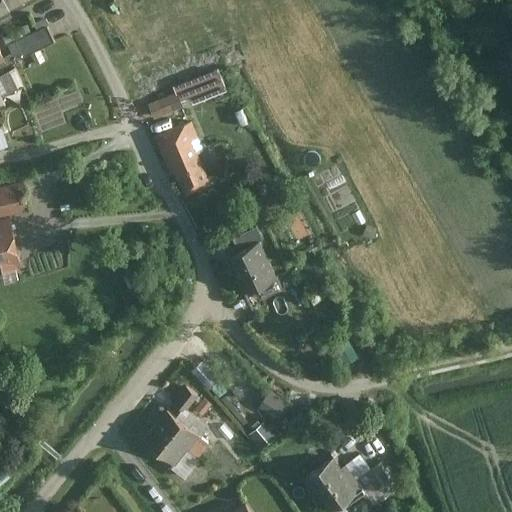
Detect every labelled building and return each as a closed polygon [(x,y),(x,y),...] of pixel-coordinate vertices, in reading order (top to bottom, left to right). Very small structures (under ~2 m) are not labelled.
[(0,0),(0,19),(12,13),(4,0),(0,0)] [(7,0),(12,8),(27,0),(7,0)] [(0,70),(25,58),(56,44),(49,27),(33,34),(29,26),(22,29),(23,30),(4,39),(7,47),(8,46),(12,54),(5,57),(0,48),(0,70)] [(188,45),(134,69),(145,93),(199,68),(188,45)] [(26,87),(17,68),(0,76),(0,108),(8,106),(4,98),(26,87)] [(189,88),(196,103),(214,95),(208,80),(189,88)] [(150,106),(156,120),(186,108),(176,85),(163,90),(166,99),(150,106)] [(156,138),(171,173),(177,171),(187,195),(213,184),(200,153),(206,151),(194,122),(156,138)] [(0,128),(0,150),(10,147),(3,127),(0,128)] [(0,214),(32,207),(25,178),(0,183),(0,214)] [(290,220),(294,227),(307,219),(303,213),(302,214),(298,206),(287,212),(291,220),(290,220)] [(0,279),(21,275),(18,264),(23,263),(13,214),(0,216),(0,279)] [(245,295),(246,294),(250,303),(264,296),(260,288),(280,279),(263,242),(264,241),(258,228),(236,238),(243,251),(228,258),(245,295)] [(125,277),(130,289),(140,285),(135,273),(125,277)] [(368,340),(362,354),(375,360),(381,346),(368,340)] [(139,439),(171,464),(183,449),(195,458),(206,443),(199,437),(207,427),(184,410),(192,399),(197,403),(193,409),(201,415),(209,404),(202,398),(200,399),(195,396),(183,386),(171,402),(178,408),(172,416),(163,409),(139,439)] [(272,388),(261,404),(279,417),(290,401),(272,388)] [(340,501),(342,504),(362,490),(372,504),(392,492),(379,463),(378,462),(354,479),(343,463),(338,466),(330,456),(301,476),(325,511),(340,501)] [(247,511),(242,503),(226,511),(247,511)]
